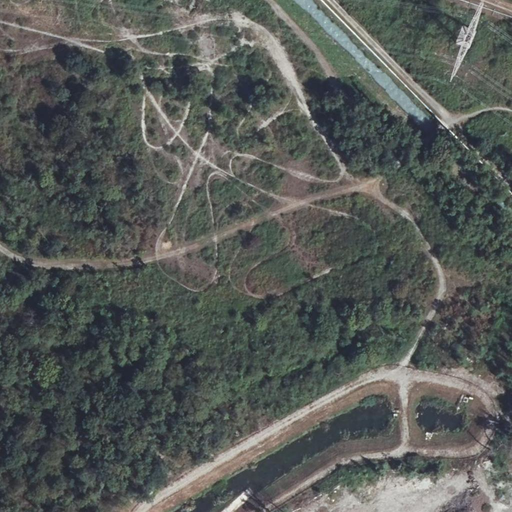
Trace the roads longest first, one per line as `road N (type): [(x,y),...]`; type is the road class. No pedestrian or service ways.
road 1 (track): [(330,0),(453,121),(416,152),(375,181),(165,257),(69,268),(38,266),(0,247)]
road 2 (track): [(375,181),(430,236),(444,268),(443,287),(401,372),(375,374),(207,463),(136,511)]
road 3 (track): [(511,109),(453,121),(511,179)]
